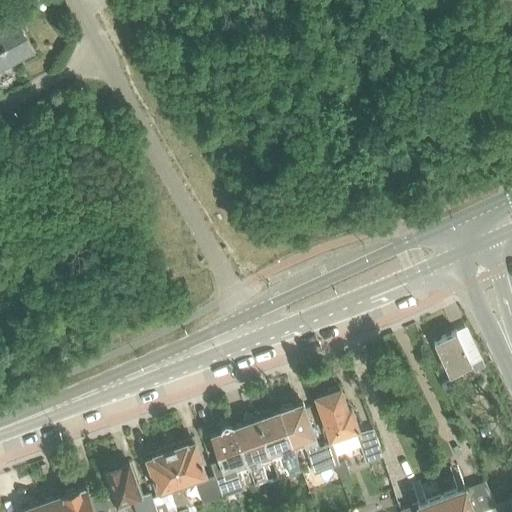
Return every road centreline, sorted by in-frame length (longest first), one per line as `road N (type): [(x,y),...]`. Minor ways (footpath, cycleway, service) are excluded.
road 1 (unclassified): [(250,330),(101,52)]
road 2 (secondary): [(0,430),(250,330)]
road 3 (secondary): [(459,219),(277,303),(250,330)]
road 4 (secondary): [(250,330),(286,325),(456,259)]
